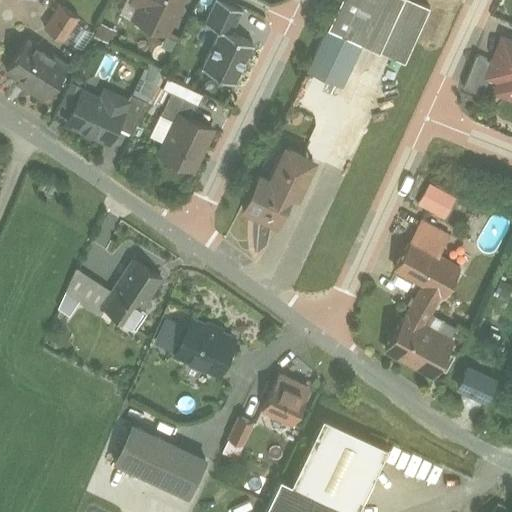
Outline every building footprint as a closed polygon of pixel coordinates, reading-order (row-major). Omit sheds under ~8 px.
[(130,21),(137,5),(129,2),(129,0),(124,0),(118,15),(130,21)] [(167,37),(184,0),(129,0),(129,2),(137,5),(130,21),(167,37)] [(214,0),(204,23),(218,29),(230,4),(221,0),(214,0)] [(340,0),(327,28),(345,36),(363,45),(378,52),(402,0),(340,0)] [(430,8),(413,0),(402,0),(378,52),(404,64),(430,8)] [(80,18),(59,4),(44,26),(65,40),(80,18)] [(117,30),(101,22),(94,36),(109,44),(117,30)] [(211,51),(219,32),(208,27),(199,46),(211,51)] [(324,80),(345,36),(327,28),(306,73),(324,81),(324,80)] [(250,43),(221,30),(219,32),(211,51),(202,70),(232,83),(250,43)] [(511,99),(511,36),(503,34),(493,61),(486,79),(489,80),(499,84),(495,93),(511,99)] [(345,36),(324,80),(343,88),(363,45),(345,36)] [(26,40),(5,73),(47,99),(68,66),(26,40)] [(486,79),(493,61),(478,55),(464,92),(482,98),(489,80),(486,79)] [(173,93),(198,106),(199,106),(204,96),(167,78),(162,88),(173,93)] [(70,112),(64,127),(111,147),(126,111),(132,99),(131,99),(104,87),(99,99),(80,90),(78,93),(70,112)] [(70,112),(78,93),(67,88),(59,107),(70,112)] [(173,93),(161,116),(173,122),(178,112),(191,119),(193,116),(195,118),(200,109),(197,108),(198,106),(173,93)] [(131,99),(132,99),(126,111),(142,118),(148,103),(132,96),(131,99)] [(191,119),(178,112),(173,122),(161,145),(156,156),(192,174),(214,130),(191,119)] [(161,145),(173,122),(161,116),(150,139),(161,145)] [(259,175),(241,212),(277,229),(312,159),(284,145),(267,179),(259,175)] [(439,190),(425,215),(461,235),(475,210),(468,206),(470,201),(462,197),(459,201),(439,190)] [(411,241),(438,257),(450,236),(423,220),(411,241)] [(422,286),(384,353),(433,381),(455,342),(453,341),(436,331),(424,324),(440,296),(444,299),(461,270),(438,257),(411,241),(394,271),(422,286)] [(97,309),(134,335),(146,318),(139,313),(162,280),(132,259),(109,292),(97,309)] [(97,309),(109,292),(78,270),(74,276),(62,301),(71,307),(74,301),(95,315),(97,309)] [(193,314),(173,358),(217,378),(237,334),(193,314)] [(443,320),(436,331),(453,341),(459,329),(443,320)] [(486,401),(495,382),(468,369),(459,389),(486,401)] [(279,375),(262,413),(293,427),(310,389),(279,375)] [(253,425),(239,418),(228,441),(242,448),(253,425)] [(323,419),(291,487),(344,511),(346,511),(358,511),(388,449),(323,419)] [(288,428),(276,421),(270,433),(282,440),(288,428)] [(210,459),(133,423),(113,467),(190,502),(210,459)] [(291,487),(281,482),(266,511),(343,511),(344,511),(291,487)]
